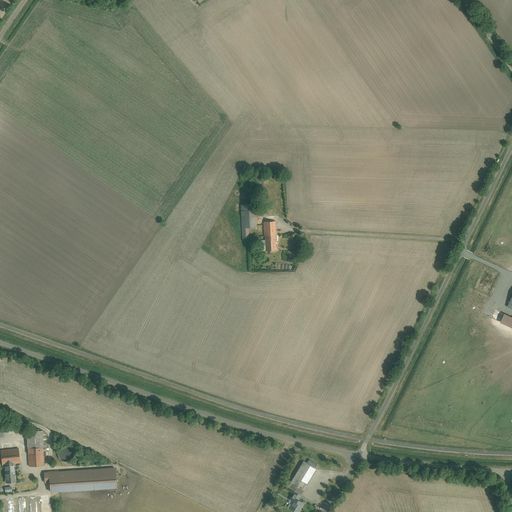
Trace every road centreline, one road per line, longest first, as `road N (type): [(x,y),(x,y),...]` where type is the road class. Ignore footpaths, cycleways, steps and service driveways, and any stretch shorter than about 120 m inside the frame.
road 1 (unclassified): [(0,344),(286,440),(358,455)]
road 2 (unclassified): [(358,455),(511,146)]
road 3 (unclassified): [(358,455),(506,471)]
